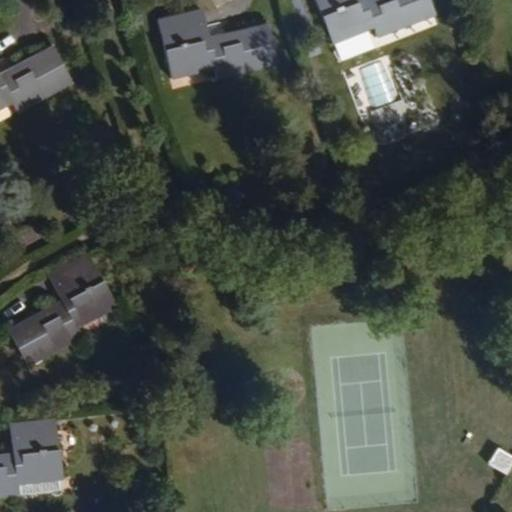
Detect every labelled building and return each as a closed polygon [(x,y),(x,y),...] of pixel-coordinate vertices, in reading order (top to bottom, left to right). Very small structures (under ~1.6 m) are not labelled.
[(366,8),(363,0),(313,0),(336,58),(377,42),(380,49),(382,55),(439,33),(427,0),(421,0),(371,20),(363,23),(358,10),(366,8)] [(371,20),(366,8),(358,10),(363,23),(371,20)] [(208,34),(200,15),(155,34),(177,89),(220,73),(223,80),(280,56),(267,25),(212,46),(205,49),(200,37),(208,34)] [(212,46),(208,34),(200,37),(205,49),(212,46)] [(54,72),(36,41),(0,62),(0,104),(54,72)] [(380,49),(377,42),(336,58),(339,65),(380,49)] [(109,300),(84,254),(41,278),(50,295),(57,291),(63,302),(56,306),(4,334),(21,366),(76,336),(72,329),(68,322),(109,300)] [(63,302),(57,291),(50,295),(56,306),(63,302)] [(112,307),(109,300),(68,322),(72,329),(112,307)] [(59,471),(53,419),(6,425),(8,442),(17,441),(19,456),(10,457),(0,458),(0,495),(17,493),(16,485),(15,476),(59,471)] [(19,456),(17,441),(8,442),(10,457),(19,456)] [(511,463),(511,456),(497,448),(487,466),(504,476),(511,463)] [(61,480),(59,471),(15,476),(16,485),(61,480)]
